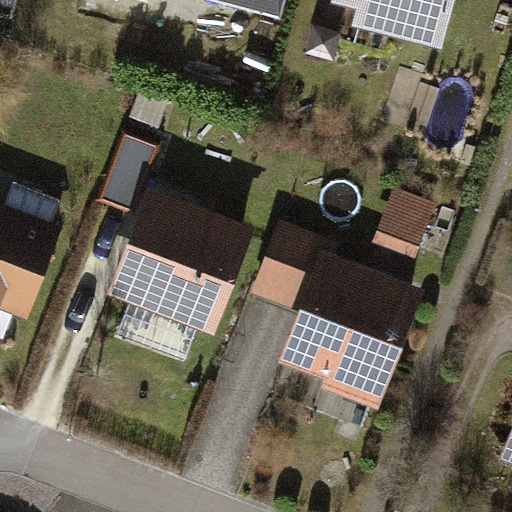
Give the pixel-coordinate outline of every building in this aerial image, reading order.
[(454,0),(361,0),(366,1),(362,14),(445,36),(454,0)] [(161,142),(134,132),(112,189),(140,199),(161,142)] [(442,208),(396,192),(377,243),(423,260),(442,208)] [(253,232),(151,195),(118,288),(220,324),(253,232)] [(64,233),(0,209),(0,301),(34,314),(64,233)] [(428,293),(328,255),(289,359),(389,396),(428,293)]
